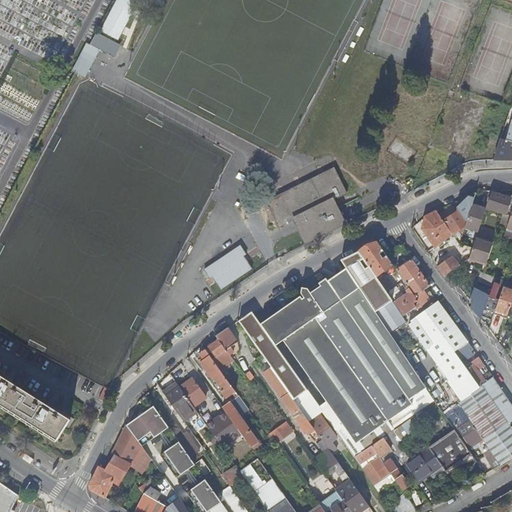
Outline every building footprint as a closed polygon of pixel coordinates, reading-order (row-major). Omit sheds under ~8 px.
[(95,33),(89,45),(97,49),(111,56),(118,44),(95,33)] [(97,49),(89,45),(86,44),(71,72),(83,78),(97,49)] [(494,160),(511,160),(511,149),(509,149),(511,145),(504,143),(504,140),(501,139),(494,160)] [(306,244),(346,224),(335,199),(348,193),(337,170),(336,171),(329,174),(327,171),(319,175),(321,178),(305,186),(304,183),(296,187),(298,189),(287,195),(286,192),(277,196),(279,199),(269,204),(280,226),(294,219),(306,244)] [(321,178),(319,175),(304,183),(305,186),(321,178)] [(506,215),(507,212),(511,201),(511,199),(509,198),(494,193),(488,209),(506,215)] [(465,220),(467,221),(472,205),(474,200),(475,194),(468,198),(457,209),(458,212),(444,222),(453,235),(460,244),(463,235),(459,232),(456,227),(465,220)] [(267,200),(269,204),(279,199),(277,196),(267,200)] [(472,238),(463,235),(460,244),(465,246),(473,249),(476,239),(477,236),(486,209),(472,205),(467,221),(470,222),(468,228),(474,231),(472,238)] [(446,240),(453,235),(444,222),(437,212),(424,218),(422,230),(435,248),(436,247),(437,249),(447,242),(446,240)] [(470,222),(467,221),(463,235),(472,238),(474,231),(468,228),(470,222)] [(494,243),(477,236),(476,239),(493,245),(494,243)] [(470,258),(487,264),(493,245),(476,239),(473,249),(470,258)] [(382,273),(393,265),(378,242),(359,251),(365,259),(375,273),(380,281),(386,291),(392,286),(382,273)] [(453,257),(444,263),(438,268),(444,277),(470,258),(473,249),(465,246),(453,257)] [(221,290),(251,270),(243,257),(245,256),(239,247),(204,271),(209,279),(212,278),(221,290)] [(487,264),(470,258),(469,261),(486,267),(487,264)] [(358,285),(375,273),(365,259),(348,271),(358,285)] [(412,260),(398,270),(403,278),(410,288),(418,301),(421,305),(427,301),(426,299),(428,297),(425,291),(431,287),(412,260)] [(399,281),(403,278),(398,270),(394,273),(399,281)] [(331,285),(342,301),(360,289),(358,285),(348,271),(329,283),(331,285)] [(477,282),(492,290),(493,289),(496,279),(481,273),(477,282)] [(342,301),(331,285),(329,283),(327,280),(311,291),(319,304),(396,415),(397,417),(411,407),(414,405),(410,400),(342,301)] [(377,283),(389,301),(392,299),(386,291),(380,281),(377,283)] [(389,422),(397,417),(396,415),(319,304),(311,291),(310,292),(309,290),(303,288),(302,295),(305,299),(303,299),(302,297),(301,298),(394,431),(395,430),(389,422)] [(409,293),(405,296),(395,303),(397,306),(404,316),(416,307),(414,304),(418,301),(410,288),(407,290),(409,293)] [(375,311),(360,289),(342,301),(410,400),(427,389),(404,353),(403,352),(402,350),(391,334),(380,317),(375,311)] [(497,291),(493,289),(492,290),(489,297),(483,318),(490,321),(497,301),(494,300),(497,291)] [(511,291),(504,289),(496,311),(508,316),(511,305),(511,291)] [(489,297),(484,294),(474,290),(470,299),(474,301),(471,309),(481,320),(489,297)] [(301,298),(292,304),(384,438),(392,433),(394,431),(301,298)] [(389,301),(375,311),(380,317),(397,306),(395,303),(392,299),(389,301)] [(285,341),(362,453),(372,446),(373,446),(384,438),(292,304),(262,325),(277,347),(285,341)] [(413,323),(410,324),(460,398),(462,401),(469,397),(473,394),(480,388),(462,363),(454,352),(455,352),(469,342),(443,305),(428,315),(425,311),(411,320),(413,323)] [(397,306),(380,317),(391,334),(399,328),(408,322),(404,316),(397,306)] [(232,347),(239,343),(229,328),(216,337),(219,340),(231,356),(236,353),(232,347)] [(411,349),(399,328),(391,334),(402,350),(403,352),(404,353),(412,364),(427,355),(419,343),(411,349)] [(212,345),(209,348),(213,354),(210,356),(218,367),(224,362),(220,355),(222,354),(226,360),(229,364),(234,360),(219,340),(212,345)] [(470,349),(473,347),(469,342),(455,352),(461,361),(466,357),(468,359),(474,355),(470,349)] [(236,353),(231,356),(232,357),(241,352),(239,343),(232,347),(236,353)] [(217,384),(219,387),(222,391),(221,392),(227,399),(233,395),(236,399),(237,399),(240,397),(223,374),(222,372),(218,367),(210,356),(205,348),(202,350),(205,354),(201,357),(202,358),(199,361),(212,379),(213,379),(217,384)] [(279,350),(265,359),(271,368),(283,384),(296,374),(279,350)] [(475,367),(479,364),(483,361),(480,357),(473,362),(474,365),(470,367),(466,361),(462,363),(480,388),(487,383),(477,369),(475,367)] [(303,414),(271,368),(264,372),(305,433),(313,428),(303,414)] [(250,380),(255,377),(250,371),(246,374),(250,380)] [(58,441),(60,437),(71,421),(56,412),(0,376),(0,405),(34,427),(58,441)] [(190,381),(187,377),(178,384),(181,388),(190,381)] [(207,398),(193,378),(190,381),(181,388),(192,405),(194,407),(202,402),(207,398)] [(511,403),(494,378),(487,383),(480,388),(473,394),(493,424),(498,431),(484,440),(501,465),(502,466),(511,459),(511,403)] [(178,384),(165,393),(167,397),(181,388),(178,384)] [(192,405),(181,388),(167,397),(179,414),(183,420),(196,410),(194,407),(192,405)] [(179,415),(179,414),(167,397),(167,398),(179,415)] [(240,417),(249,410),(240,397),(237,399),(236,399),(223,408),(226,412),(236,427),(241,435),(251,448),(258,443),(240,417)] [(492,424),(469,397),(462,401),(460,403),(459,404),(461,407),(471,421),(481,436),(484,440),(498,431),(493,424),(492,424)] [(459,408),(461,407),(459,404),(445,415),(448,420),(461,411),(459,408)] [(169,428),(154,407),(128,426),(134,434),(139,442),(147,436),(151,442),(169,428)] [(319,407),(306,417),(309,421),(320,414),(323,412),(319,407)] [(198,413),(196,410),(183,420),(185,423),(198,413)] [(236,427),(226,412),(207,426),(217,440),(223,448),(241,435),(236,427)] [(337,438),(320,414),(309,421),(326,444),(329,450),(332,453),(337,449),(332,441),(337,438)] [(182,432),(173,419),(168,423),(177,435),(182,432)] [(463,423),(457,427),(469,445),(477,440),(479,443),(484,440),(481,436),(471,421),(465,426),(463,423)] [(295,433),(287,422),(270,434),(278,445),(295,433)] [(118,478),(116,481),(121,484),(132,465),(144,472),(152,460),(143,447),(141,445),(139,442),(134,434),(128,426),(127,425),(112,455),(115,457),(106,471),(105,470),(99,467),(90,485),(92,490),(106,499),(115,480),(116,477),(118,478)] [(395,430),(394,431),(403,445),(407,442),(412,439),(412,438),(403,425),(395,430)] [(401,446),(403,445),(394,431),(392,433),(384,438),(395,453),(403,465),(411,460),(401,446)] [(456,431),(430,449),(442,467),(446,472),(472,454),(456,431)] [(180,440),(186,449),(191,446),(183,433),(178,436),(181,439),(180,440)] [(147,436),(139,442),(141,445),(143,447),(151,442),(147,436)] [(201,447),(195,437),(190,439),(196,450),(201,447)] [(383,461),(395,453),(384,438),(373,446),(372,446),(375,451),(383,461)] [(479,443),(477,440),(469,445),(471,449),(479,443)] [(179,442),(161,456),(177,478),(195,465),(179,442)] [(324,454),(329,450),(326,444),(320,449),(324,454)] [(375,486),(380,482),(387,478),(391,475),(375,451),(372,446),(362,453),(355,457),(359,462),(372,453),(376,459),(363,468),(375,486)] [(430,449),(417,457),(429,475),(442,467),(430,449)] [(329,450),(324,454),(315,460),(324,473),(339,463),(332,453),(329,450)] [(417,484),(429,475),(417,457),(404,467),(417,484)] [(392,459),(384,464),(401,488),(406,484),(399,474),(400,473),(392,462),(394,461),(392,459)] [(351,511),(363,511),(370,508),(361,494),(340,465),(339,463),(324,474),(328,478),(336,472),(342,481),(334,487),(338,494),(351,511)] [(266,485),(251,464),(240,472),(268,511),(296,511),(273,480),(266,485)] [(140,489),(144,494),(152,487),(154,485),(157,483),(158,482),(154,477),(140,489)] [(380,482),(383,487),(390,483),(387,478),(380,482)] [(206,479),(188,493),(200,511),(208,511),(210,511),(221,503),(222,502),(216,493),(206,479)] [(18,496),(0,483),(0,500),(13,506),(18,496)] [(144,494),(144,495),(138,507),(135,511),(164,511),(172,500),(163,494),(152,487),(144,494)] [(235,511),(248,511),(231,487),(222,493),(235,511)] [(325,511),(351,511),(338,494),(321,506),(323,508),(325,511)] [(186,511),(185,510),(187,508),(179,497),(174,502),(182,511),(181,511),(186,511)] [(10,511),(12,510),(13,506),(0,500),(0,511),(10,511)] [(227,511),(221,503),(210,511),(211,511),(227,511)]
